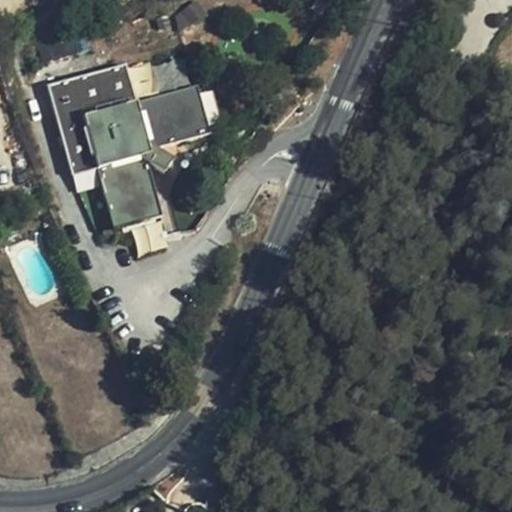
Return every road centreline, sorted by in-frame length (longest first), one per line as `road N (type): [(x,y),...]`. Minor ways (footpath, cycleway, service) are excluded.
road 1 (secondary): [(314,163),(272,269),(195,419)]
road 2 (secondary): [(195,419),(107,489),(63,503),(0,506)]
road 3 (secondary): [(383,0),(314,163)]
road 4 (unknown): [(346,89),(383,102),(475,0)]
